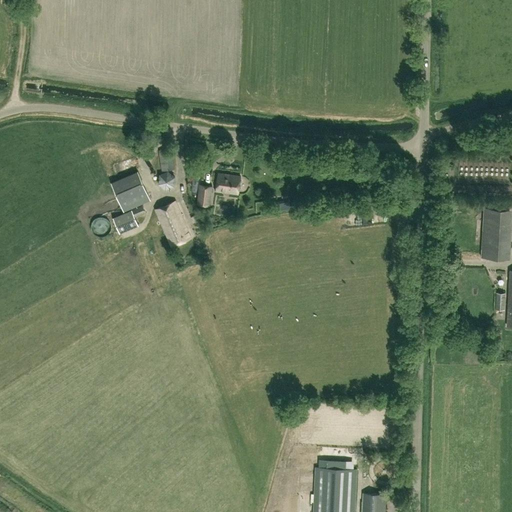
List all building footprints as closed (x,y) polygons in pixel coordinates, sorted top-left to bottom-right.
[(124,211),(150,200),(138,171),(111,182),(124,211)] [(240,176),(218,173),(216,191),(238,193),(240,176)] [(156,174),(157,188),(170,187),(169,174),(156,174)] [(198,205),(210,206),(212,186),(200,185),(198,205)] [(155,209),(171,247),(191,238),(175,201),(155,209)] [(142,205),(132,210),(135,217),(137,216),(146,212),(142,205)] [(484,207),(481,256),(504,258),(507,209),(484,207)] [(496,292),(496,309),(504,309),(505,293),(496,292)] [(354,511),(356,469),(316,467),(313,511),(354,511)] [(363,493),(362,511),(385,511),(386,503),(385,503),(386,494),(363,493)]
